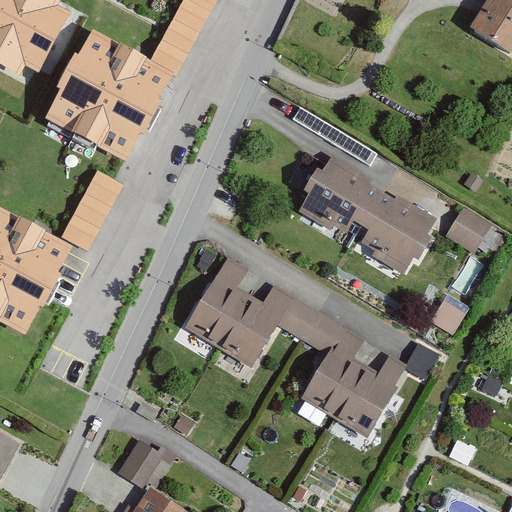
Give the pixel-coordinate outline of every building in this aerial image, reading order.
[(0,0),(0,69),(20,80),(25,69),(39,76),(71,17),(58,10),(63,0),(0,0)] [(176,80),(217,0),(184,0),(150,66),(173,78),(176,80)] [(511,0),(490,0),(470,32),(511,57),(511,0)] [(91,36),(46,123),(128,165),(173,78),(150,66),(91,36)] [(293,121),(370,168),(377,156),(300,109),(293,121)] [(304,195),(309,199),(299,214),(331,233),(333,228),(347,237),(354,226),(362,231),(383,195),(370,187),(373,182),(334,158),(323,175),(318,172),(304,195)] [(123,187),(97,174),(62,241),(88,254),(123,187)] [(464,186),(476,194),(484,182),(471,174),(464,186)] [(383,195),(362,231),(369,235),(362,246),(374,254),(372,258),(404,277),(413,262),(419,266),(433,242),(427,239),(437,221),(398,197),(395,202),(383,195)] [(464,209),(447,238),(475,254),(492,225),(464,209)] [(72,249),(0,212),(0,326),(25,340),(72,249)] [(185,331),(220,352),(252,299),(238,291),(249,272),(228,260),(185,331)] [(275,287),(263,306),(284,319),(280,326),(329,355),(332,350),(353,363),(366,341),(275,287)] [(220,352),(252,371),(280,326),(284,319),(263,306),(252,299),(220,352)] [(431,322),(454,337),(467,317),(444,303),(431,322)] [(419,346),(406,370),(426,381),(439,357),(419,346)] [(301,401),(335,421),(366,371),(353,363),(332,350),(329,355),(301,401)] [(335,421),(367,441),(398,390),(395,388),(406,369),(389,358),(378,378),(366,371),(335,421)] [(174,429),(186,437),(195,425),(183,417),(174,429)] [(0,484),(20,448),(0,437),(0,484)] [(138,441),(117,475),(142,491),(161,461),(171,467),(177,458),(161,448),(158,454),(138,441)] [(232,467),(243,474),(253,458),(243,451),(232,467)] [(183,511),(150,490),(135,511),(183,511)]
